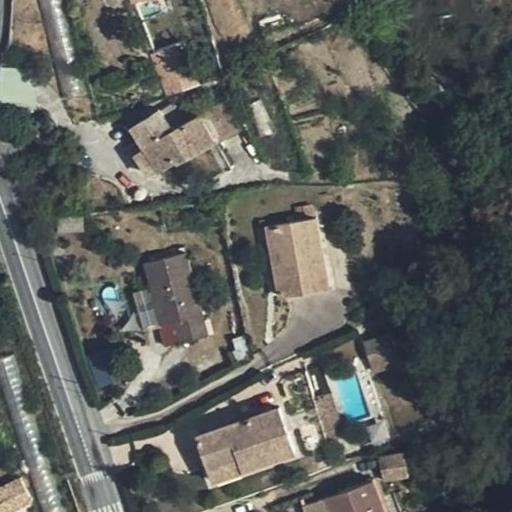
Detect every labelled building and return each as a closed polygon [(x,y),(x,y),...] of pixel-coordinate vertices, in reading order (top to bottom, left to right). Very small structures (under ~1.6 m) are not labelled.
[(179,43),(150,55),(167,96),(196,84),(179,43)] [(474,89),(493,70),(476,53),(457,72),(474,89)] [(142,143),(157,166),(159,168),(175,158),(177,159),(216,137),(202,112),(174,128),(160,108),(132,128),(142,143)] [(148,171),(157,166),(142,143),(133,149),(148,171)] [(295,204),(298,218),(316,214),(314,200),(295,204)] [(330,283),(318,214),(316,214),(298,218),(268,223),(281,291),(290,290),(330,283)] [(175,317),(180,338),(210,329),(187,248),(145,260),(162,321),(175,317)] [(376,333),(352,340),(360,364),(384,356),(376,333)] [(385,360),(384,356),(360,364),(361,368),(385,360)] [(331,391),(315,395),(329,441),(338,436),(334,426),(341,423),(331,391)] [(241,455),(244,465),(296,446),(280,403),(199,432),(211,465),(241,455)] [(215,475),(244,465),(241,455),(211,465),(215,475)] [(389,511),(378,475),(304,499),(308,511),(389,511)] [(21,477),(0,486),(0,511),(14,511),(33,503),(21,477)]
